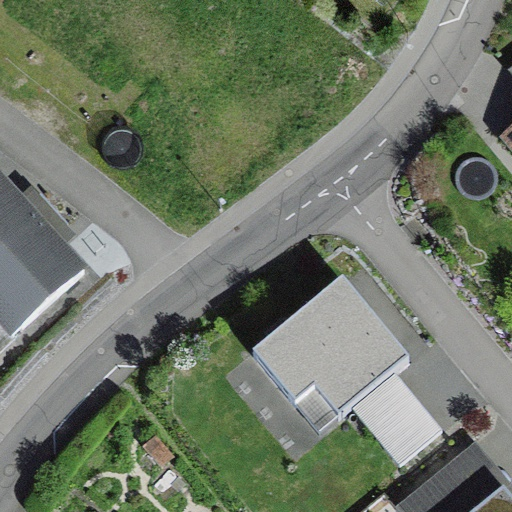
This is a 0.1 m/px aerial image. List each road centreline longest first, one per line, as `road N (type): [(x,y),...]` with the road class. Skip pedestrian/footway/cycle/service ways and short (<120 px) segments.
road 1 (residential): [(0,484),(78,383),(186,287),(335,177)]
road 2 (residential): [(511,391),(335,177)]
road 3 (residential): [(335,177),(391,132),(442,65),(475,0)]
